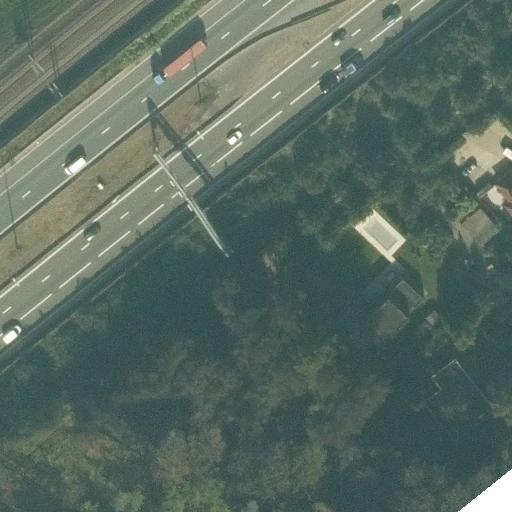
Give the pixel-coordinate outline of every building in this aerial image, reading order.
[(511,164),(491,180),(505,198),(502,201),(511,214),(511,164)] [(453,212),(477,243),(497,228),(473,197),(453,212)] [(395,321),(409,307),(389,288),(391,286),(380,275),(364,291),(375,301),(359,317),(380,338),(396,322),(395,321)] [(428,291),(445,308),(462,291),(457,286),(456,287),(445,275),(428,291)] [(453,437),(493,405),(454,354),(430,372),(439,384),(421,397),(453,437)]
